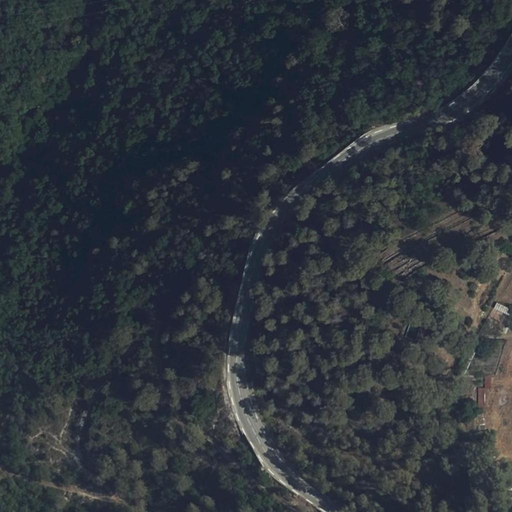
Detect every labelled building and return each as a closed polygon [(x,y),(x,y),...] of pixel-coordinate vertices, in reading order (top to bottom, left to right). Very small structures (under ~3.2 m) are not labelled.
[(511,317),(511,316),(511,309),(498,302),(495,308),(511,317)] [(470,350),(476,349),(481,340),(475,340),(470,350)] [(472,358),(476,349),(470,350),(466,358),(472,358)] [(467,368),(472,358),(466,358),(461,368),(467,368)] [(463,376),(467,368),(461,368),(456,376),(463,376)] [(485,425),(483,413),(477,414),(479,425),(485,425)] [(485,425),(479,425),(481,437),(487,437),(485,425)] [(487,437),(481,437),(483,450),(490,450),(487,437)] [(490,450),(483,450),(486,462),(492,462),(490,450)] [(492,462),(486,462),(487,472),(494,472),(492,462)]
